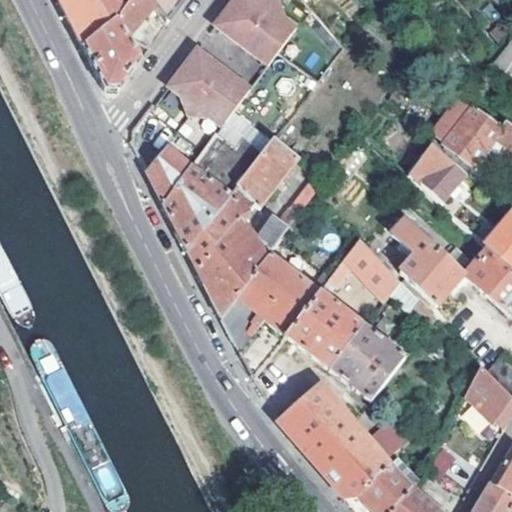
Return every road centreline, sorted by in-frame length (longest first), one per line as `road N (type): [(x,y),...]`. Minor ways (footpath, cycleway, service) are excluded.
road 1 (tertiary): [(94,131),(192,340),(262,446),(319,511)]
road 2 (residential): [(94,131),(135,104),(214,0)]
road 3 (tertiary): [(30,0),(94,131)]
